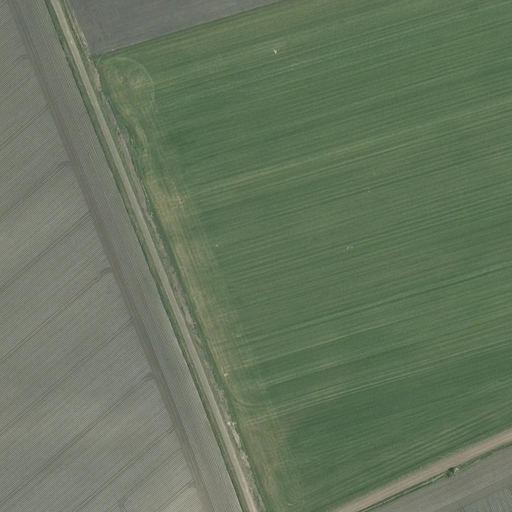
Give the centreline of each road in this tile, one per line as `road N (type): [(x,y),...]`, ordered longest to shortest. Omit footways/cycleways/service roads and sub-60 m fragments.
road 1 (unclassified): [(253,511),(53,0)]
road 2 (track): [(344,511),(511,435)]
